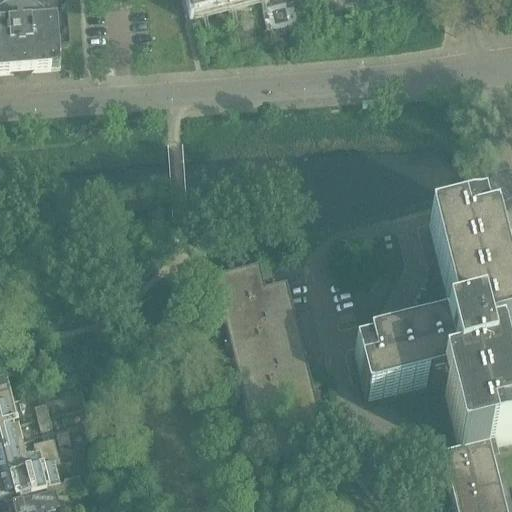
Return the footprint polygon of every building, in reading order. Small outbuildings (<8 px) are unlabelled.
[(0,76),(59,72),(57,46),(54,7),(53,0),(15,0),(0,1),(0,76)] [(186,0),(191,19),(265,0),(186,0)] [(368,354),(354,358),(365,404),(366,403),(366,406),(429,390),(428,387),(440,384),(459,458),(455,459),(443,462),(443,463),(441,463),(453,511),(502,511),(487,452),(492,451),(511,446),(509,436),(508,431),(511,430),(511,411),(498,354),(495,354),(492,341),(511,335),(511,304),(493,229),(491,230),(484,231),(481,216),(430,229),(431,230),(428,230),(455,334),(445,337),(444,333),(443,334),(443,331),(368,350),(369,352),(368,352),(368,354)] [(258,273),(212,285),(247,426),(273,419),(279,442),(320,432),(285,291),(263,296),(262,290),(258,273)] [(5,381),(0,382),(0,407),(11,405),(5,381)] [(0,432),(17,428),(11,405),(0,407),(0,432)] [(48,420),(45,408),(33,411),(36,423),(48,420)] [(48,420),(36,423),(39,435),(51,432),(48,420)] [(0,452),(22,447),(17,428),(0,432),(0,452)] [(70,448),(67,436),(55,439),(58,451),(70,448)] [(22,447),(0,452),(0,476),(7,475),(13,479),(39,472),(42,467),(53,464),(58,463),(53,443),(33,448),(32,444),(22,447)] [(49,499),(47,490),(59,487),(53,464),(42,467),(39,472),(13,479),(7,475),(0,476),(0,502),(2,502),(3,506),(6,506),(7,510),(49,499)] [(78,480),(63,483),(66,496),(81,492),(78,480)] [(7,510),(1,511),(0,511),(57,511),(54,498),(49,499),(7,510)]
